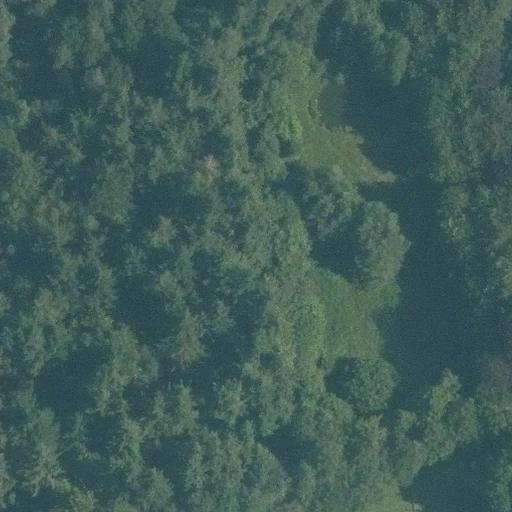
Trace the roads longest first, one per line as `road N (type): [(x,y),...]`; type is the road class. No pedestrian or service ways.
road 1 (track): [(428,0),(507,394)]
road 2 (track): [(285,511),(507,394)]
road 3 (track): [(0,114),(220,0)]
